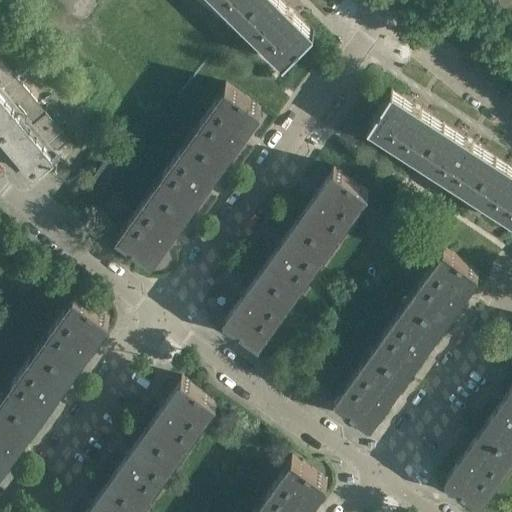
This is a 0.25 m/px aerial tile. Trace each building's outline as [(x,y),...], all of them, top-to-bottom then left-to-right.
[(223,0),(240,17),(256,0),(223,0)] [(280,0),(256,0),(240,17),(285,61),(313,32),(280,0)] [(0,131),(33,170),(36,168),(39,172),(57,157),(52,152),(68,139),(0,58),(0,131)] [(190,133),(223,156),(259,106),(227,83),(190,133)] [(443,123),(399,95),(390,89),(369,123),(421,156),(443,123)] [(473,190),(495,156),(443,123),(421,156),(473,190)] [(154,184),(186,207),(223,156),(190,133),(154,184)] [(511,167),(495,156),(473,190),(511,214),(511,167)] [(92,176),(96,179),(103,184),(116,166),(104,158),(92,176)] [(334,165),(298,216),(330,239),(367,189),(334,165)] [(154,184),(153,185),(118,234),(150,258),(186,207),(154,184)] [(298,216),(262,267),(294,290),(330,239),(298,216)] [(408,296),(441,319),(477,269),(444,245),(408,296)] [(294,290),(262,267),(225,317),(258,341),(294,290)] [(107,316),(75,292),(38,343),(71,366),(107,316)] [(408,296),(371,346),(404,370),(441,319),(408,296)] [(38,343),(2,393),(34,417),(71,366),(38,343)] [(404,370),(371,346),(335,397),(368,420),(404,370)] [(182,375),(146,426),(178,449),(215,399),(182,375)] [(511,384),(483,426),(511,446),(511,384)] [(0,464),(34,417),(2,393),(0,395),(0,464)] [(146,426),(110,476),(142,500),(178,449),(146,426)] [(511,452),(511,446),(483,426),(446,476),(479,499),(511,452)] [(257,505),(265,511),(301,511),(326,478),(293,455),(257,505)] [(132,511),(142,500),(110,476),(83,511),(132,511)]
